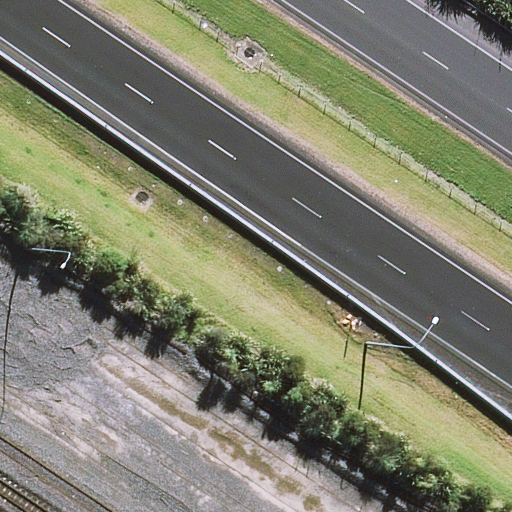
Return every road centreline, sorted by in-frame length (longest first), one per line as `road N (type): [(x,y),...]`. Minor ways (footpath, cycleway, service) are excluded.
road 1 (motorway): [(511,338),(4,0)]
road 2 (track): [(291,511),(0,316)]
road 3 (motorway): [(357,0),(511,101)]
